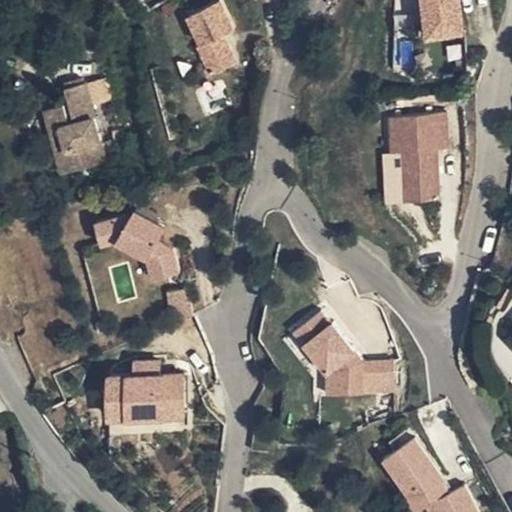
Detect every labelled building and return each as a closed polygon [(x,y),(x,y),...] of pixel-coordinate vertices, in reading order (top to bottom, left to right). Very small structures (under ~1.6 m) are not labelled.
[(224,0),(192,15),(205,44),(200,46),(213,74),(238,62),(226,34),(237,30),(224,0)] [(426,0),(428,32),(463,29),(460,0),(426,0)] [(86,82),(68,87),(76,120),(71,122),(66,103),(47,107),(65,171),(106,159),(86,82)] [(452,149),(450,112),(395,115),(397,150),(408,150),(410,200),(443,198),(442,177),(449,177),(447,149),(452,149)] [(152,222),(156,216),(135,203),(128,213),(122,209),(92,217),(98,239),(114,234),(144,253),(149,272),(176,265),(169,242),(157,234),(160,227),(152,222)] [(165,221),(156,216),(152,222),(160,227),(165,221)] [(333,321),(323,308),(297,328),(308,342),(310,340),(330,366),(330,390),(394,392),(396,361),(367,359),(335,319),(333,321)] [(192,375),(113,378),(115,430),(193,428),(192,375)] [(450,478),(421,436),(391,457),(415,491),(424,508),(435,502),(439,511),(485,511),(471,484),(456,491),(450,478)]
